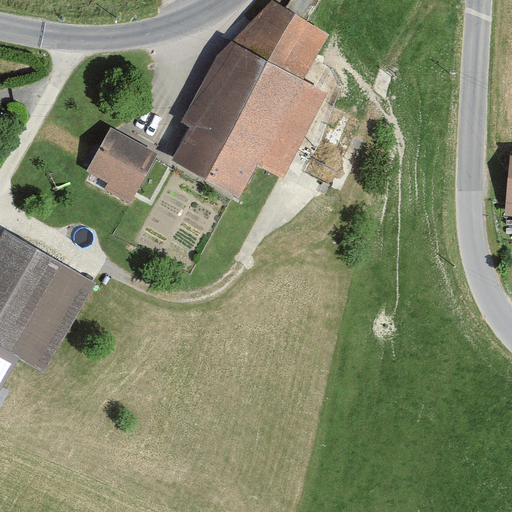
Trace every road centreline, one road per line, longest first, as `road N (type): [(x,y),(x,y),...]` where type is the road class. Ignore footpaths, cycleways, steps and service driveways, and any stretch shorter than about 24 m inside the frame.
road 1 (tertiary): [(511,330),(476,273),(467,219),(477,0)]
road 2 (unknown): [(289,246),(327,217),(397,50),(432,0)]
road 3 (tertiary): [(0,25),(135,34),(227,0)]
road 4 (track): [(80,36),(0,179)]
